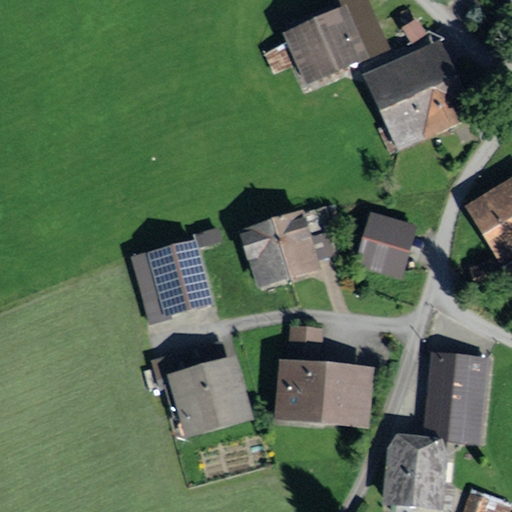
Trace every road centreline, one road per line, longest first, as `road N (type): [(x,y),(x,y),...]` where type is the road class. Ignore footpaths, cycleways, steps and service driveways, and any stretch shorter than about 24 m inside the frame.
road 1 (unclassified): [(416,332),(444,216),(511,105)]
road 2 (residential): [(420,0),(511,89)]
